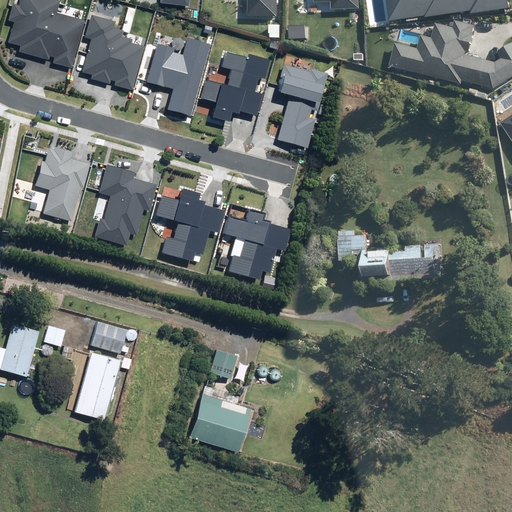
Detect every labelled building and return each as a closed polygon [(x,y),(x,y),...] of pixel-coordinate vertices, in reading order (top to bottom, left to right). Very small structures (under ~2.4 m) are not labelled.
[(54,62),(71,67),(85,21),(57,12),(60,0),(58,0),(19,0),(18,4),(13,2),(8,20),(14,22),(8,42),(21,46),(19,51),(49,60),(50,56),(55,57),(54,62)] [(247,0),(247,15),(277,15),(276,0),(247,0)] [(359,8),(358,0),(313,0),(314,2),(330,1),(331,9),(359,8)] [(385,0),(389,21),(424,15),(424,17),(470,11),(470,14),(509,8),(508,0),(385,0)] [(116,21),(91,14),(85,37),(91,39),(83,72),(92,74),(91,79),(110,84),(111,80),(116,81),(114,85),(133,90),(145,46),(132,43),(133,39),(123,36),(124,30),(114,28),(116,21)] [(493,88),(511,76),(511,41),(496,51),(501,58),(494,62),(464,54),(465,51),(468,51),(472,34),(471,34),(473,26),(455,21),(453,28),(435,24),(432,38),(420,35),(417,48),(394,43),(389,65),(460,83),(461,80),(493,88)] [(288,38),(305,38),(305,25),(288,26),(288,38)] [(168,109),(191,116),(210,45),(188,39),(183,55),(174,52),(175,48),(158,44),(147,82),(173,89),(168,109)] [(265,77),(269,60),(249,54),(249,58),(227,52),(223,65),(234,68),(229,86),(205,80),(200,99),(217,103),(213,117),(231,122),(234,113),(240,115),(241,112),(257,116),(263,94),(255,92),(259,76),(265,77)] [(328,74),(310,69),(310,71),(284,64),(277,91),(290,94),(278,140),(308,148),(316,119),(310,118),(312,109),(318,111),(328,74)] [(511,114),(500,122),(511,140),(511,114)] [(44,213),(71,220),(81,187),(84,187),(90,163),(72,158),(74,152),(55,147),(54,150),(49,148),(45,162),(42,161),(35,185),(50,190),(44,213)] [(95,237),(127,245),(130,233),(136,235),(144,209),(150,211),(157,185),(134,178),(135,172),(107,164),(98,193),(111,196),(104,219),(101,218),(95,237)] [(201,194),(183,189),(180,200),(163,196),(158,215),(179,220),(174,239),(169,237),(165,252),(195,260),(197,252),(205,254),(211,229),(220,232),(226,210),(205,204),(206,202),(199,201),(201,194)] [(266,213),(248,208),(245,219),(229,215),(224,234),(245,239),(240,258),(234,256),(230,271),(260,279),(262,271),(270,273),(277,248),(285,251),(291,229),(270,223),(271,221),(264,220),(266,213)] [(356,232),(342,233),(344,263),(356,262),(356,256),(361,256),(363,286),(445,280),(442,246),(409,248),(409,254),(393,255),(392,249),(381,250),(381,255),(371,256),(371,251),(369,251),(368,237),(357,238),(356,232)] [(97,321),(90,345),(119,353),(126,330),(97,321)] [(0,347),(0,369),(25,376),(37,331),(11,324),(4,349),(0,347)] [(47,325),(42,342),(59,346),(64,330),(47,325)] [(215,351),(208,374),(228,381),(236,358),(215,351)] [(89,353),(73,411),(108,421),(124,362),(89,353)] [(188,439),(237,454),(250,411),(201,396),(188,439)]
